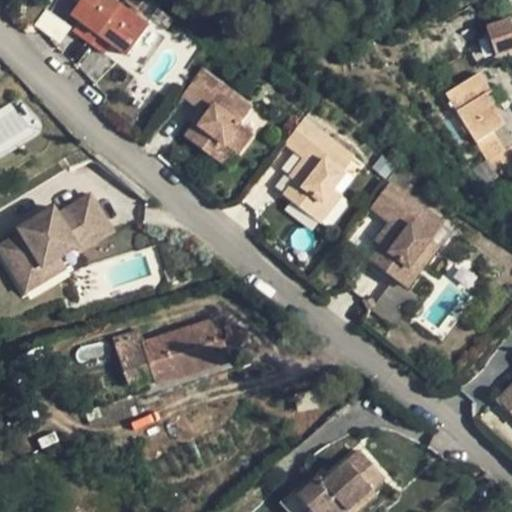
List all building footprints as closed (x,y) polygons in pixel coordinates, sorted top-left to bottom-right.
[(157,23),(125,0),(81,0),(64,24),(108,57),(117,44),(133,56),(157,23)] [(511,19),(489,26),(500,60),(511,55),(511,19)] [(202,69),(182,95),(201,109),(207,114),(199,126),(195,123),(185,136),(208,154),(218,140),(232,151),(238,154),(254,133),(241,124),(252,108),(202,69)] [(494,132),(505,125),(486,95),(491,93),(479,73),(445,94),(497,176),(511,167),(511,146),(506,151),(494,132)] [(263,85),(254,98),(267,107),(276,94),(263,85)] [(192,121),(195,123),(199,126),(207,114),(201,109),(192,121)] [(304,119),(284,144),(303,159),(289,177),(294,181),(284,195),(304,212),(315,198),(323,204),(334,189),(345,175),(343,173),(354,159),(304,119)] [(444,224),(390,183),(371,209),(390,223),(395,227),(381,246),(370,260),(407,288),(452,230),(444,224)] [(323,204),(331,210),(342,195),(334,189),(323,204)] [(107,222),(90,194),(62,211),(57,204),(22,225),(27,232),(0,248),(0,251),(20,285),(44,271),(41,266),(58,256),(75,246),(81,243),(79,239),(107,222)] [(315,198),(304,212),(319,224),(331,210),(323,204),(315,198)] [(113,231),(107,222),(79,239),(81,243),(75,246),(78,252),(113,231)] [(375,242),(381,246),(395,227),(390,223),(375,242)] [(24,292),(65,267),(58,256),(41,266),(44,271),(20,285),(24,292)] [(216,318),(142,342),(154,377),(156,384),(174,378),(175,380),(231,361),(216,318)] [(154,377),(142,342),(138,329),(112,338),(129,385),(154,377)] [(511,386),(498,400),(511,414),(511,386)] [(319,477),(298,497),(311,511),(345,511),(347,511),(372,488),(387,475),(362,448),(324,481),(319,477)] [(357,511),(377,494),(372,488),(347,511),(357,511)]
